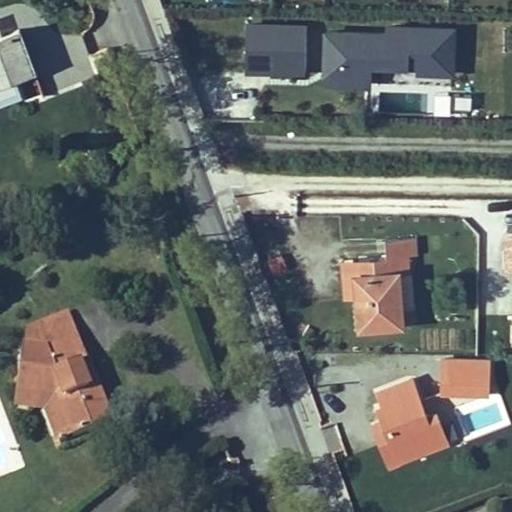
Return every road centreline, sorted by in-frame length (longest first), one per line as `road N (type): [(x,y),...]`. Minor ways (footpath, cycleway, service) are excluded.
road 1 (residential): [(201,205),(256,184),(511,188)]
road 2 (secondary): [(120,0),(201,205)]
road 3 (secondary): [(201,205),(278,402)]
road 4 (unclassified): [(114,511),(215,424),(278,402)]
